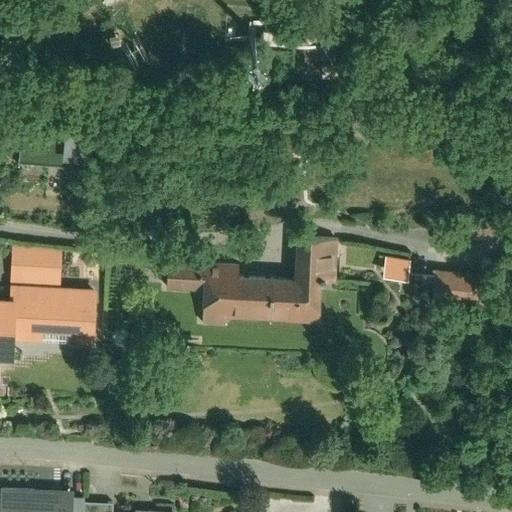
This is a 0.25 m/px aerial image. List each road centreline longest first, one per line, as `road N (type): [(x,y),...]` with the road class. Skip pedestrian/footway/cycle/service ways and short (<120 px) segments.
road 1 (residential): [(0,431),(511,485)]
road 2 (residential): [(511,232),(285,218),(155,227),(0,214)]
